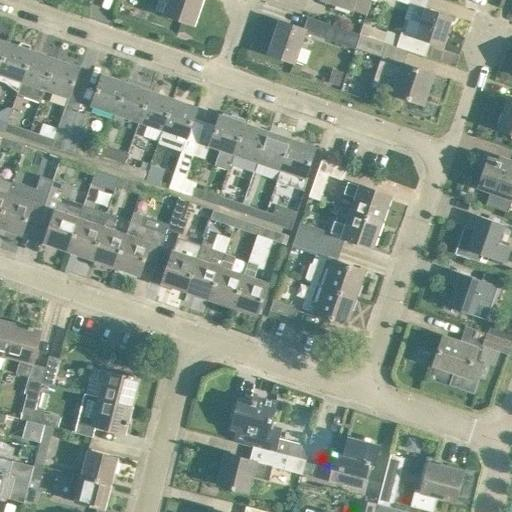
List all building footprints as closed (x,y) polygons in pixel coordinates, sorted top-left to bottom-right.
[(164,0),(169,1),(165,13),(194,23),(201,0),(164,0)] [(320,0),(320,1),(321,1),(321,0),(329,0),(350,7),(349,11),(350,11),(365,16),(371,0),(320,0)] [(400,36),(396,47),(427,57),(431,43),(442,47),(452,16),(426,8),(409,2),(408,4),(404,18),(420,24),(416,38),(401,33),(400,36)] [(308,16),(303,29),(306,30),(305,31),(355,48),(360,34),(359,34),(308,16)] [(280,21),(268,53),(294,63),(305,31),(306,30),(303,29),(280,21)] [(362,25),(359,34),(360,34),(375,40),(386,43),(396,47),(400,36),(387,32),(387,33),(371,28),(362,25)] [(360,34),(355,48),(381,57),(386,43),(375,40),(360,34)] [(0,66),(8,42),(0,39),(0,66)] [(21,81),(32,51),(8,42),(0,66),(0,80),(6,82),(17,92),(21,81)] [(32,51),(21,81),(17,92),(16,94),(40,102),(45,89),(55,59),(32,51)] [(55,59),(45,89),(69,98),(80,67),(55,59)] [(401,68),(391,64),(380,61),(371,88),(423,104),(433,74),(402,64),(401,68)] [(328,82),(340,86),(345,73),(333,69),(328,82)] [(125,82),(102,75),(92,106),(114,113),(125,82)] [(125,82),(114,113),(139,122),(150,91),(125,82)] [(150,91),(139,122),(163,130),(173,99),(150,91)] [(511,98),(510,98),(499,128),(510,132),(510,133),(511,134),(511,135),(511,137),(511,98)] [(173,99),(163,130),(160,138),(184,146),(197,107),(173,99)] [(30,131),(27,139),(63,152),(77,111),(79,107),(67,103),(55,139),(30,131)] [(77,111),(63,152),(74,156),(77,147),(88,115),(77,111)] [(220,115),(209,146),(220,149),(214,166),(228,170),(234,154),(244,123),(242,123),(244,119),(232,115),(230,118),(220,115)] [(6,122),(3,131),(27,139),(30,131),(6,122)] [(244,123),(234,154),(257,162),(268,131),(244,123)] [(268,131),(257,162),(280,170),(291,139),(268,131)] [(1,137),(0,140),(0,147),(22,155),(25,145),(1,137)] [(315,147),(291,139),(280,170),(277,181),(303,190),(307,179),(305,178),(315,147)] [(100,155),(97,163),(121,172),(124,163),(128,153),(104,145),(100,155)] [(77,147),(74,156),(97,163),(100,155),(77,147)] [(185,179),(194,155),(182,151),(171,179),(168,188),(180,192),(185,179)] [(479,186),(491,190),(486,205),(508,212),(511,200),(511,162),(500,158),(499,162),(489,159),(479,186)] [(322,159),(317,172),(308,197),(320,201),(328,175),(343,180),(348,168),(322,159)] [(124,163),(121,172),(145,180),(148,171),(124,163)] [(148,171),(145,180),(159,185),(164,170),(150,165),(148,171)] [(92,179),(115,186),(119,178),(95,170),(92,179)] [(36,188),(12,180),(12,183),(8,194),(8,195),(0,218),(0,226),(7,229),(8,228),(21,232),(20,234),(22,234),(27,219),(38,223),(44,206),(53,180),(40,175),(36,188)] [(0,218),(8,195),(8,194),(12,183),(0,178),(0,218)] [(119,178),(115,186),(141,195),(144,186),(119,178)] [(216,204),(219,195),(195,187),(196,183),(185,179),(180,192),(192,196),(216,204)] [(78,219),(83,204),(61,197),(65,185),(53,180),(44,206),(55,210),(44,242),(55,246),(55,244),(68,248),(68,250),(79,219),(78,219)] [(348,181),(344,193),(356,198),(352,211),(381,221),(390,196),(348,181)] [(219,195),(216,204),(239,212),(242,203),(219,195)] [(178,198),(167,229),(182,234),(187,218),(184,217),(189,202),(178,198)] [(242,203),(239,212),(262,220),(266,211),(242,203)] [(79,219),(68,250),(78,254),(79,252),(92,256),(91,258),(92,258),(107,213),(83,204),(78,219),(79,219)] [(210,219),(234,227),(237,218),(213,210),(210,219)] [(266,211),(262,220),(287,228),(290,220),(266,211)] [(381,221),(352,211),(347,225),(334,221),(330,233),(372,247),(381,221)] [(166,233),(155,229),(141,225),(144,216),(133,212),(125,235),(126,235),(115,266),(125,270),(126,268),(139,273),(138,274),(139,275),(144,260),(157,263),(166,233)] [(465,227),(456,253),(480,261),(482,255),(506,263),(511,247),(498,242),(504,224),(470,212),(465,227)] [(107,213),(92,258),(102,262),(102,260),(115,264),(115,266),(126,235),(125,235),(112,230),(117,216),(107,213)] [(237,218),(234,227),(257,235),(260,226),(237,218)] [(300,223),(297,235),(324,244),(328,232),(300,223)] [(256,314),(257,315),(268,284),(253,279),(258,267),(261,268),(271,240),(282,243),(285,234),(260,226),(257,235),(243,275),(233,307),(243,310),(243,308),(256,313),(256,314)] [(324,244),(297,235),(293,246),(321,255),(324,244)] [(188,240),(177,237),(162,283),(173,286),(173,284),(186,289),(185,291),(186,291),(196,259),(201,245),(188,240)] [(196,259),(186,291),(196,294),(197,292),(209,297),(209,299),(220,267),(224,253),(212,249),(213,244),(202,241),(201,245),(196,259)] [(220,267),(209,299),(219,302),(220,301),(233,305),(232,307),(233,307),(243,275),(230,271),(235,257),(224,253),(220,267)] [(306,279),(306,280),(306,281),(311,282),(324,287),(355,297),(364,271),(320,255),(316,266),(310,263),(304,278),(306,279)] [(498,286),(450,269),(446,283),(455,287),(448,307),(473,315),(479,297),(492,302),(498,286)] [(311,282),(305,298),(302,308),(345,323),(355,297),(324,287),(311,282)] [(270,310),(294,318),(298,306),(274,298),(270,310)] [(0,353),(6,355),(14,324),(0,320),(0,353)] [(511,329),(491,322),(487,333),(511,342),(511,339),(511,329)] [(14,324),(6,355),(20,359),(16,373),(30,377),(25,394),(26,394),(20,419),(32,422),(35,410),(42,383),(46,368),(33,364),(41,331),(33,329),(33,327),(29,326),(28,328),(14,324)] [(511,342),(487,333),(483,346),(507,354),(511,342)] [(483,350),(443,337),(434,365),(455,372),(451,384),(472,392),(482,363),(479,361),(483,350)] [(46,368),(42,383),(54,386),(61,358),(49,356),(46,368)] [(93,367),(89,380),(103,384),(100,398),(131,406),(138,379),(132,377),(133,375),(129,374),(128,376),(93,367)] [(251,402),(239,399),(232,428),(238,430),(235,441),(253,446),(277,452),(280,439),(282,428),(270,425),(276,402),(266,400),(264,406),(255,403),(257,397),(253,396),(251,402)] [(131,406),(100,398),(96,412),(82,408),(79,421),(105,428),(124,433),(126,425),(128,425),(129,421),(127,420),(131,406)] [(35,410),(32,422),(43,425),(53,427),(57,429),(60,417),(35,410)] [(44,425),(34,464),(43,466),(53,427),(44,425)] [(321,450),(316,469),(314,476),(336,482),(339,471),(365,478),(369,463),(374,465),(380,445),(347,436),(342,456),(334,453),(334,454),(321,450)] [(290,441),(286,455),(306,460),(309,447),(295,443),(290,441)] [(217,484),(236,489),(248,492),(252,477),(269,481),(272,466),(302,474),(306,460),(286,455),(277,452),(253,446),(250,459),(225,453),(217,484)] [(88,450),(81,476),(111,483),(118,458),(88,450)] [(25,499),(31,478),(33,469),(34,465),(12,460),(8,476),(14,477),(9,494),(25,499)] [(425,463),(422,475),(425,476),(421,491),(414,490),(410,506),(432,511),(433,511),(438,496),(443,497),(443,498),(447,499),(447,498),(455,500),(457,496),(459,496),(461,486),(459,486),(463,473),(437,466),(425,463)] [(43,466),(34,464),(34,465),(33,469),(31,478),(40,480),(43,466)] [(111,483),(81,476),(72,473),(65,498),(105,508),(111,483)] [(386,473),(378,504),(392,507),(400,476),(386,473)] [(358,499),(354,511),(375,511),(378,504),(358,499)]
